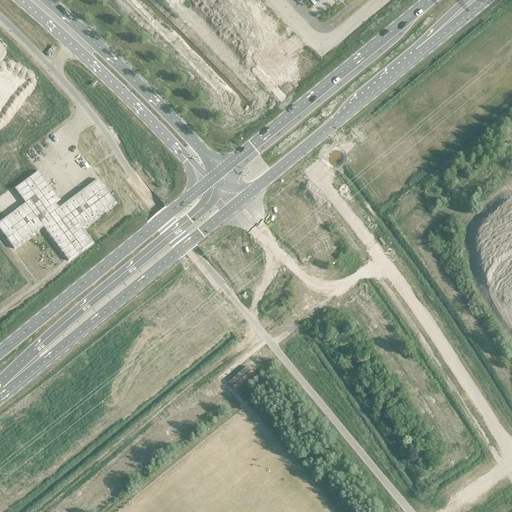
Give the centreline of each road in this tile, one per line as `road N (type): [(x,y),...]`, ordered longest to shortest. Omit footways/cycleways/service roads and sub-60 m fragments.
road 1 (secondary): [(0,397),(232,207)]
road 2 (secondary): [(0,394),(33,351),(216,190)]
road 3 (secondary): [(429,0),(219,171)]
road 4 (secondary): [(207,182),(0,350)]
road 5 (unclassified): [(20,0),(207,182)]
road 6 (secondary): [(240,200),(433,40)]
road 7 (unclassified): [(219,171),(45,0)]
road 8 (unclassified): [(378,258),(492,430),(511,447)]
road 9 (unclassified): [(261,231),(322,304),(378,258)]
road 10 (unclassified): [(273,0),(321,48),(380,0)]
